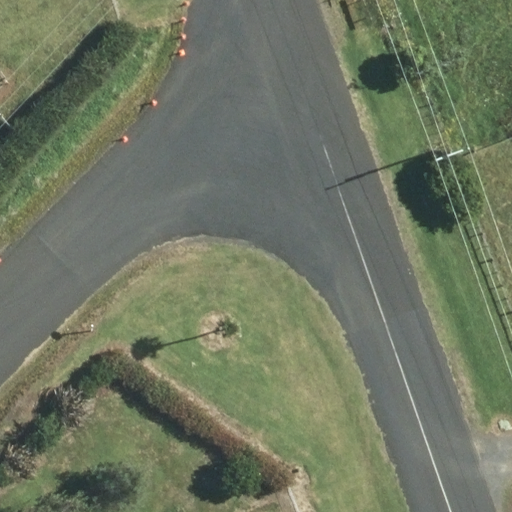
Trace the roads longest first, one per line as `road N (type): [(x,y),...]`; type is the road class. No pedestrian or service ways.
road 1 (unclassified): [(307,97),(424,357),(480,511)]
road 2 (unclassified): [(307,97),(202,137),(110,201),(0,319)]
